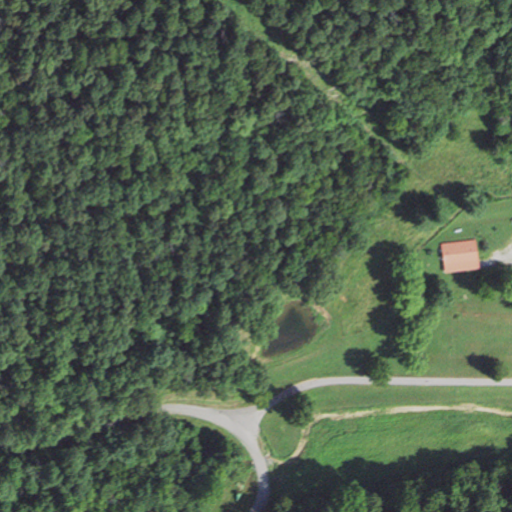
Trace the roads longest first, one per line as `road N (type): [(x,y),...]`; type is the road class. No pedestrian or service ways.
road 1 (residential): [(259,511),(268,486),(259,451),(221,420),(194,413),(162,409),(76,437),(0,450)]
road 2 (residential): [(240,432),(311,386),(511,383)]
